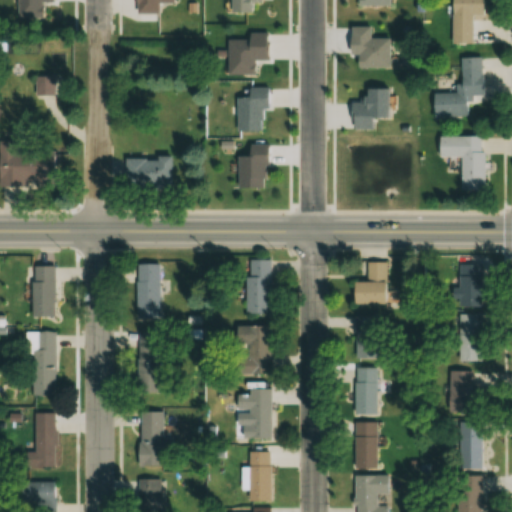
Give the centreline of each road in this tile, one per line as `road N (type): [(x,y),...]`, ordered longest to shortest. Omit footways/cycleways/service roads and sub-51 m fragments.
road 1 (secondary): [(511,233),(0,233)]
road 2 (residential): [(97,511),(98,172)]
road 3 (residential): [(314,511),(312,232)]
road 4 (residential): [(312,232),(310,0)]
road 5 (residential): [(98,172),(97,0)]
